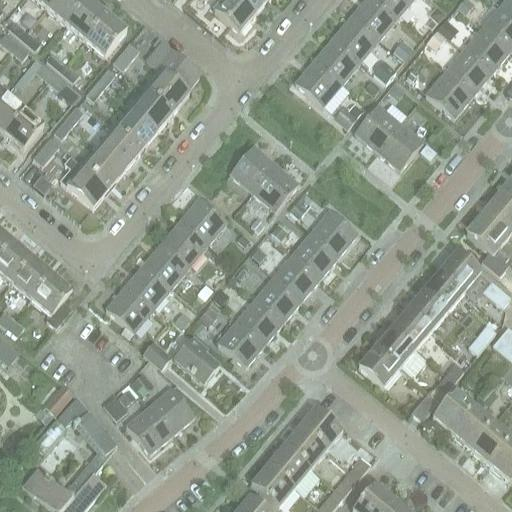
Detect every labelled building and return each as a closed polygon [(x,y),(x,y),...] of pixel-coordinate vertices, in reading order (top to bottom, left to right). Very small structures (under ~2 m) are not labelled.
[(28,0),(46,14),(57,0),(28,0)] [(82,0),(57,0),(46,14),(65,30),(87,4),(82,0)] [(238,39),(255,19),(231,0),(227,0),(213,17),(238,39)] [(231,0),(255,19),(271,0),(231,0)] [(368,0),(368,1),(396,24),(415,1),(413,0),(368,0)] [(511,0),(509,0),(499,13),(511,23),(511,0)] [(350,23),(378,46),(396,24),(368,1),(350,23)] [(457,12),(456,13),(463,19),(464,18),(472,9),(464,3),(457,12)] [(87,4),(65,30),(84,46),(106,20),(87,4)] [(434,12),(430,17),(431,24),(436,28),(443,20),(434,12)] [(481,35),(508,57),(511,51),(511,23),(499,13),(481,35)] [(106,20),(84,46),(103,62),(125,36),(106,20)] [(331,45),(359,68),(378,46),(350,23),(331,45)] [(446,26),(437,35),(446,42),(454,32),(446,26)] [(7,34),(19,45),(25,38),(12,27),(7,34)] [(437,36),(427,48),(435,55),(446,42),(437,35),(437,36)] [(462,57),(489,79),(508,57),(481,35),(462,57)] [(19,45),(33,56),(38,50),(25,38),(19,45)] [(0,43),(0,48),(9,56),(15,49),(3,39),(0,43)] [(313,67),(341,91),(359,68),(331,45),(313,67)] [(403,45),(393,57),(403,66),(413,54),(403,45)] [(129,48),(112,68),(121,75),(137,56),(129,48)] [(161,79),(146,97),(172,119),(188,100),(185,97),(199,81),(160,48),(145,65),(161,79)] [(26,59),(15,49),(9,56),(20,66),(26,59)] [(444,79),(471,101),(489,79),(462,57),(444,79)] [(44,66),(57,78),(63,71),(50,59),(44,66)] [(384,66),(373,79),(385,89),(395,76),(396,76),(384,66)] [(322,113),(322,112),(341,91),(313,67),(294,90),(322,113)] [(35,78),(47,88),(53,80),(41,71),(35,78)] [(57,78),(70,89),(76,82),(63,71),(57,78)] [(107,74),(95,88),(102,94),(113,80),(107,74)] [(412,74),(406,82),(412,86),(418,79),(412,74)] [(452,124),(471,101),(444,79),(425,102),(452,124)] [(58,97),(64,90),(53,80),(47,88),(58,97)] [(370,85),(365,92),(374,99),(379,93),(370,85)] [(95,88),(85,101),(91,106),(102,94),(95,88)] [(393,88),(388,95),(398,103),(403,96),(393,88)] [(129,117),(155,139),(172,119),(146,97),(129,117)] [(4,100),(0,105),(0,138),(2,140),(23,116),(4,100)] [(354,109),(348,115),(356,122),(362,116),(354,109)] [(343,111),(334,122),(347,133),(356,122),(348,115),(343,111)] [(354,140),(376,159),(400,131),(377,112),(354,140)] [(75,113),(63,126),(70,132),(81,118),(75,113)] [(23,116),(2,140),(21,156),(42,132),(23,116)] [(113,136),(139,157),(155,139),(129,117),(113,136)] [(63,126),(53,139),(59,144),(70,132),(63,126)] [(400,131),(376,159),(399,178),(422,150),(400,131)] [(97,154),(124,176),(139,157),(113,136),(97,154)] [(48,144),(31,164),(40,172),(57,152),(48,144)] [(419,158),(429,166),(436,158),(426,150),(419,158)] [(252,153),(229,180),(251,199),(274,171),(252,153)] [(82,173),(108,195),(124,176),(97,154),(82,173)] [(59,188),(65,193),(91,215),(108,195),(82,173),(81,173),(69,163),(63,170),(69,175),(59,188)] [(274,171),(251,199),(273,218),(296,190),(274,171)] [(511,185),(500,200),(511,210),(511,185)] [(483,220),(509,242),(511,238),(511,210),(500,200),(483,220)] [(179,228),(207,251),(225,228),(198,205),(179,228)] [(296,207),(289,216),(298,223),(305,214),(296,207)] [(310,239),(337,262),(356,239),(329,216),(310,239)] [(465,240),(488,260),(481,268),(499,283),(508,271),(504,268),(508,263),(498,254),(509,242),(483,220),(465,240)] [(256,223),(250,231),(258,237),(264,230),(256,223)] [(161,250),(188,273),(207,251),(179,228),(161,250)] [(278,229),(270,238),(279,245),(286,237),(278,229)] [(0,237),(0,262),(12,248),(0,237)] [(242,239),(236,245),(243,251),(249,245),(242,239)] [(291,261),(318,284),(337,262),(310,239),(291,261)] [(12,248),(0,262),(0,281),(10,290),(32,265),(12,248)] [(142,272),(170,295),(188,273),(161,250),(142,272)] [(258,253),(251,261),(259,268),(266,260),(258,253)] [(438,279),(463,299),(480,279),(455,259),(438,279)] [(273,283),(300,306),(318,284),(291,261),(273,283)] [(32,265),(10,290),(28,306),(50,281),(32,265)] [(124,294),(151,317),(170,295),(142,272),(124,294)] [(234,283),(240,288),(248,277),(242,272),(234,283)] [(422,298),(447,318),(463,299),(438,279),(422,298)] [(28,306),(48,323),(46,326),(55,334),(72,315),(61,306),(69,297),(50,281),(28,306)] [(254,305),(282,328),(300,306),(273,283),(254,305)] [(205,289),(197,299),(203,304),(211,295),(205,289)] [(482,299),(501,315),(510,305),(490,289),(482,299)] [(132,339),(151,317),(124,294),(105,316),(132,339)] [(221,294),(212,305),(220,311),(229,300),(221,295),(221,294)] [(406,317),(431,338),(447,318),(422,298),(406,317)] [(236,327),(263,350),(282,328),(254,305),(236,327)] [(207,313),(198,324),(206,331),(216,320),(207,313)] [(175,326),(174,326),(181,332),(189,323),(182,317),(175,326)] [(390,336),(424,365),(425,364),(415,356),(431,338),(406,317),(390,336)] [(0,320),(0,330),(5,334),(12,325),(2,318),(0,320)] [(12,325),(5,334),(15,342),(22,332),(12,325)] [(244,373),(263,350),(236,327),(217,350),(244,373)] [(486,332),(477,343),(485,351),(495,339),(486,332)] [(511,338),(508,334),(492,352),(502,360),(511,347),(511,338)] [(373,356),(398,376),(400,374),(409,382),(414,382),(424,369),(424,365),(390,336),(373,356)] [(467,354),(476,362),(485,351),(477,343),(467,354)] [(0,366),(6,372),(17,358),(0,344),(0,366)] [(173,365),(202,391),(218,372),(198,355),(201,352),(192,344),(173,365)] [(511,347),(502,360),(510,367),(511,365),(511,347)] [(144,360),(148,364),(161,374),(170,363),(153,349),(144,360)] [(382,395),(398,376),(373,356),(358,375),(382,395)] [(494,360),(486,369),(501,382),(509,372),(494,360)] [(454,371),(445,381),(454,389),(463,378),(454,371)] [(511,375),(509,372),(501,382),(511,391),(511,375)] [(142,379),(131,388),(141,400),(152,391),(142,379)] [(435,393),(444,400),(454,389),(445,381),(435,393)] [(53,421),(72,400),(63,391),(44,412),(53,421)] [(128,394),(118,403),(125,412),(136,403),(128,394)] [(148,413),(171,441),(193,423),(170,395),(148,413)] [(455,397),(432,424),(452,440),(474,413),(455,397)] [(102,410),(115,426),(127,416),(114,400),(102,410)] [(411,419),(421,428),(437,409),(427,400),(411,419)] [(149,460),(171,441),(148,413),(126,432),(149,460)] [(474,413),(452,440),(470,456),(493,429),(474,413)] [(76,421),(68,414),(55,427),(63,435),(76,421)] [(298,435),(326,458),(342,438),(315,415),(298,435)] [(104,463),(116,453),(88,419),(72,432),(73,434),(77,431),(104,463)] [(493,429),(470,456),(489,471),(511,444),(493,429)] [(283,454),(310,477),(326,458),(298,435),(283,454)] [(511,444),(489,471),(508,487),(511,482),(511,444)] [(267,472),(294,496),(310,477),(283,454),(267,472)] [(88,511),(106,492),(93,481),(102,471),(93,463),(63,498),(50,487),(50,486),(45,482),(44,483),(36,476),(20,494),(41,511),(88,511)] [(361,463),(349,477),(358,484),(370,470),(361,463)] [(274,511),(280,511),(294,496),(267,472),(250,492),(274,511)] [(349,477),(333,496),(342,503),(358,484),(349,477)] [(356,511),(388,511),(393,507),(374,491),(356,511)] [(333,496),(319,511),(335,511),(342,503),(333,496)] [(241,511),(259,511),(249,503),(241,511)]
